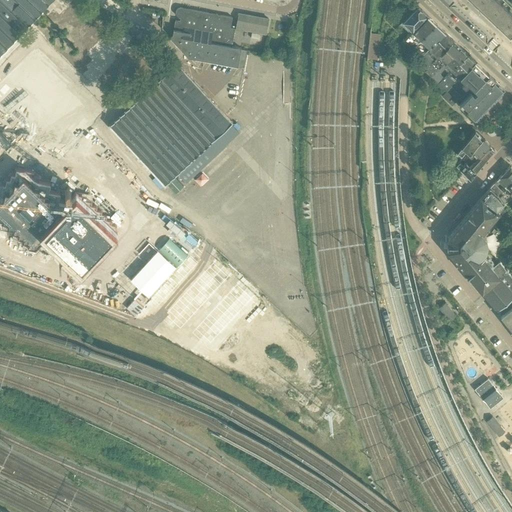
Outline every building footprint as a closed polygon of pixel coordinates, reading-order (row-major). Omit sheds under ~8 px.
[(0,0),(0,52),(21,30),(50,0),(0,0)] [(479,0),(476,4),(483,10),(492,0),(479,0)] [(492,0),(483,10),(489,17),(504,1),(503,0),(492,0)] [(489,17),(496,23),(511,7),(504,1),(489,17)] [(410,34),(428,16),(422,10),(417,6),(400,24),(410,34)] [(236,29),(236,28),(230,27),(232,17),(180,7),(177,8),(176,10),(175,13),(176,15),(178,17),(180,18),(180,21),(175,20),(172,35),(170,37),(169,37),(183,52),(188,57),(244,67),(247,51),(247,50),(241,49),(241,48),(232,46),(232,43),(235,29),(236,29)] [(496,23),(502,29),(511,19),(511,7),(496,23)] [(239,13),(236,28),(236,29),(239,29),(266,35),(266,34),(265,34),(268,19),(239,13)] [(417,44),(436,24),(428,16),(410,34),(403,41),(408,46),(413,41),(417,44)] [(511,19),(502,29),(509,35),(511,32),(511,19)] [(444,32),(444,31),(442,29),(436,24),(417,44),(409,52),(417,60),(423,54),(442,34),(444,32)] [(389,36),(392,40),(397,35),(393,32),(389,36)] [(423,70),(452,40),(444,32),(442,34),(423,54),(417,60),(415,62),(423,70)] [(379,35),(370,34),(367,57),(376,58),(378,39),(379,35)] [(455,51),(460,47),(452,40),(423,70),(431,77),(455,51)] [(447,66),(452,70),(467,54),(460,47),(455,51),(431,77),(435,80),(438,84),(444,78),(439,74),(447,66)] [(0,85),(0,101),(26,125),(57,155),(101,109),(36,48),(0,85)] [(454,82),(475,61),(474,61),(476,60),(468,53),(467,54),(452,70),(444,78),(438,84),(446,92),(449,88),(451,86),(454,82)] [(476,62),(475,61),(457,80),(464,87),(482,68),(481,68),(476,62)] [(108,125),(126,144),(165,186),(232,123),(226,116),(204,92),(179,66),(176,62),(129,106),(109,125),(108,125)] [(489,74),(482,68),(464,87),(470,93),(471,93),(489,74)] [(495,80),(489,74),(471,93),(470,93),(459,105),(465,111),(466,110),(468,109),(495,80)] [(495,80),(468,109),(466,110),(474,119),(503,88),(495,80)] [(446,91),(456,101),(461,96),(451,86),(449,88),(446,92),(446,91)] [(456,101),(446,91),(446,92),(442,96),(452,105),(455,101),(456,101)] [(465,151),(469,154),(477,144),(482,138),(475,131),(455,155),(457,156),(458,155),(460,157),(465,151)] [(465,162),(465,163),(468,167),(489,145),(489,144),(482,138),(477,144),(469,154),(464,161),(465,162)] [(489,145),(468,167),(475,173),(494,150),(489,145)] [(463,165),(461,164),(459,162),(456,165),(470,179),(475,173),(468,167),(465,163),(463,165)] [(511,167),(510,166),(490,187),(489,187),(498,195),(499,195),(500,197),(508,188),(507,187),(511,183),(511,167)] [(201,185),(208,178),(203,172),(195,179),(201,185)] [(0,210),(3,213),(2,217),(8,218),(7,221),(13,223),(13,227),(18,228),(17,231),(23,232),(23,236),(28,237),(28,240),(34,242),(45,230),(81,263),(110,232),(75,198),(62,211),(63,208),(58,206),(58,203),(52,202),(53,199),(48,197),(48,194),(42,192),(43,189),(37,188),(38,184),(33,183),(22,173),(17,178),(14,177),(12,183),(8,188),(4,187),(3,193),(0,196),(0,210)] [(511,196),(511,183),(507,187),(508,188),(500,197),(504,202),(505,203),(510,198),(511,196)] [(489,188),(482,196),(497,210),(504,202),(500,197),(499,195),(498,195),(489,187),(489,188)] [(499,212),(497,210),(482,196),(481,197),(453,230),(448,237),(448,251),(453,258),(454,258),(496,310),(511,297),(511,276),(499,261),(493,265),(483,253),(484,252),(485,250),(486,249),(486,248),(486,246),(486,245),(486,243),(486,242),(486,240),(485,239),(485,237),(484,236),(483,235),(493,223),(491,221),(494,218),(498,213),(499,212)] [(439,308),(447,318),(453,313),(445,303),(439,308)] [(511,305),(500,315),(507,323),(511,318),(511,305)] [(474,389),(490,408),(503,398),(488,378),(474,389)] [(494,431),(498,436),(504,431),(500,426),(494,431)]
